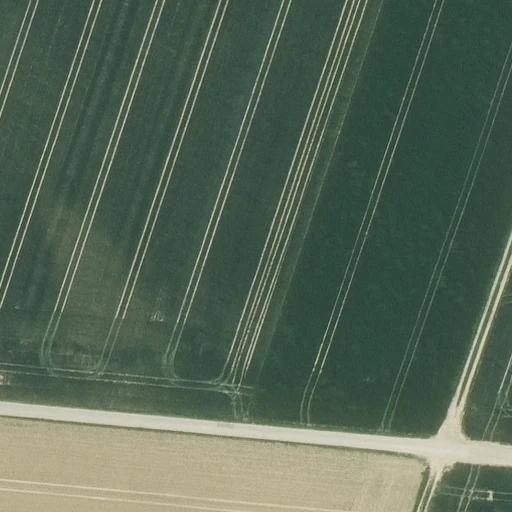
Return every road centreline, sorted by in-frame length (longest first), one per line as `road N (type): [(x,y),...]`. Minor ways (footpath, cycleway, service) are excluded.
road 1 (track): [(0,406),(448,448)]
road 2 (track): [(511,255),(448,448)]
